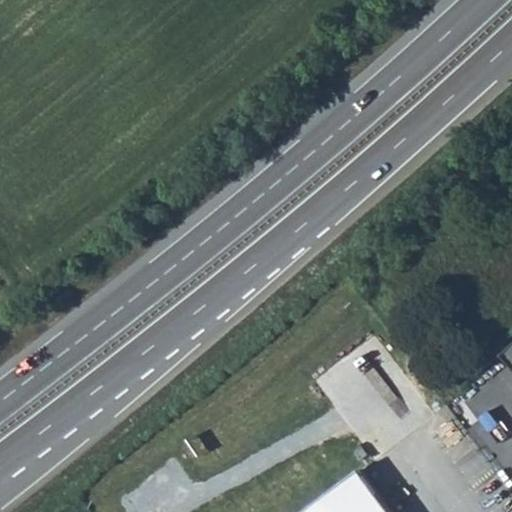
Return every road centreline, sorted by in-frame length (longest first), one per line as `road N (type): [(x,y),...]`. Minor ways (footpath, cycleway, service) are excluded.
road 1 (trunk): [(0,461),(288,235),(511,39)]
road 2 (trunk): [(485,0),(148,287),(0,399)]
